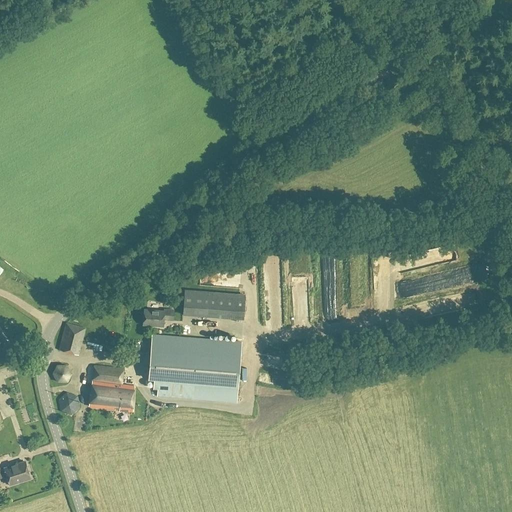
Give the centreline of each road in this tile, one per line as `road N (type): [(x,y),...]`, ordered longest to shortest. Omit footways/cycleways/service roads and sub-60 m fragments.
road 1 (tertiary): [(53,324),(175,235),(239,161),(320,118),(385,68),(395,45),(371,0)]
road 2 (tertiary): [(81,511),(46,401),(41,352),(53,324)]
road 3 (track): [(509,202),(414,62),(395,50)]
